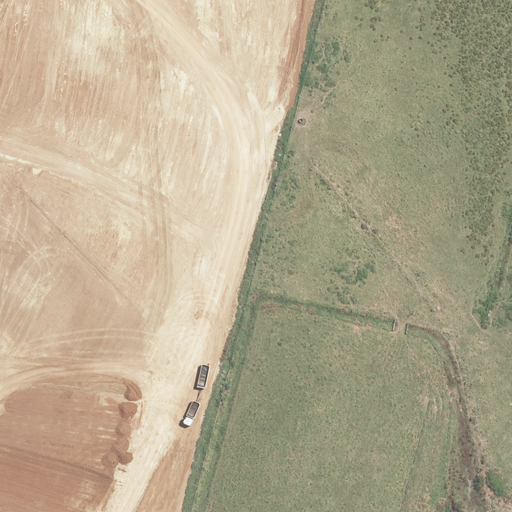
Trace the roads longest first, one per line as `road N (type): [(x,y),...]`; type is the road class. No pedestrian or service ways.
road 1 (residential): [(193,70),(0,42)]
road 2 (residential): [(193,70),(149,249)]
road 3 (residential): [(136,303),(93,481)]
road 4 (residential): [(0,230),(149,249)]
road 5 (residential): [(67,0),(206,18)]
road 6 (residential): [(136,303),(0,279)]
